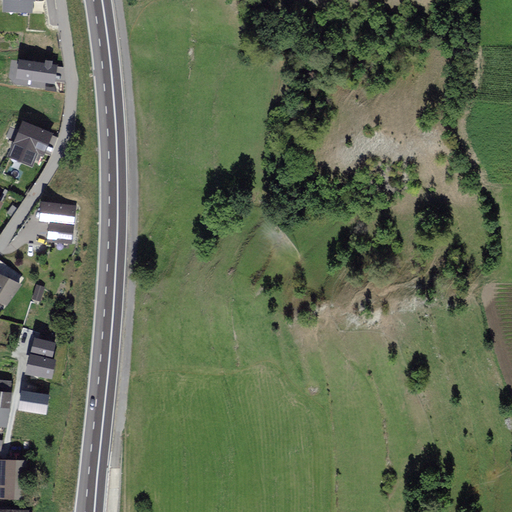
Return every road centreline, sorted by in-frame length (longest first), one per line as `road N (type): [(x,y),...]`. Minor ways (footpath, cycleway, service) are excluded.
road 1 (unclassified): [(115,0),(129,92),(131,207),(111,511)]
road 2 (primary): [(91,511),(113,185),(98,0)]
road 3 (residential): [(0,245),(66,129),(70,73),(60,0)]
